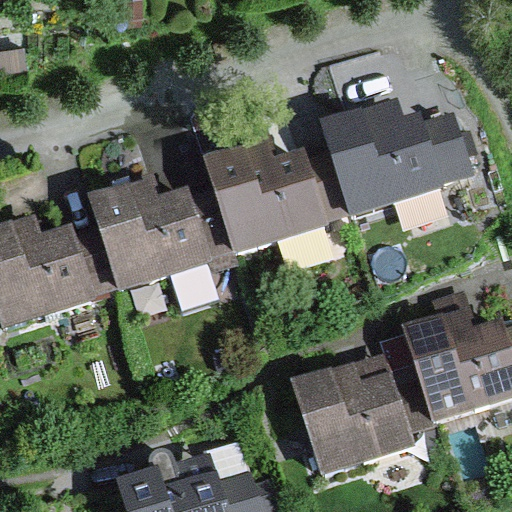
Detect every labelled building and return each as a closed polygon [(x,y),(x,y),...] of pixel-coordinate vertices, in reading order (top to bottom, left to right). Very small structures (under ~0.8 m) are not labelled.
[(386,108),(330,126),(361,220),(446,192),(422,120),(394,129),(386,108)] [(268,146),(212,165),(243,258),(328,230),(304,158),(275,168),(268,146)] [(156,181),(100,199),(131,293),(216,265),(192,193),(163,202),(156,181)] [(40,219),(0,232),(0,286),(15,332),(100,304),(76,231),(47,241),(40,219)] [(470,316),(414,335),(445,429),(511,406),(511,345),(506,329),(478,338),(470,316)] [(388,362),(303,392),(334,479),(419,449),(388,362)] [(229,511),(213,462),(129,489),(136,511),(229,511)]
